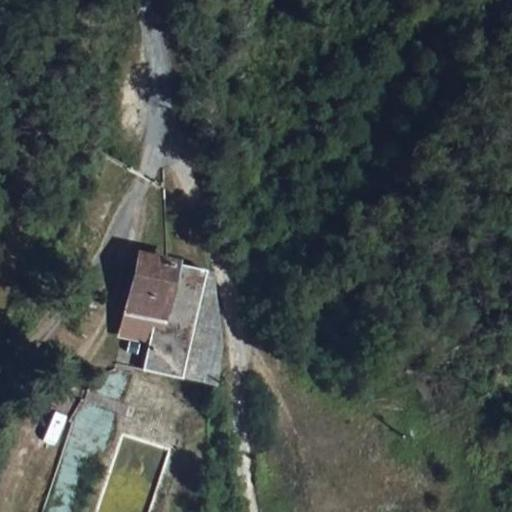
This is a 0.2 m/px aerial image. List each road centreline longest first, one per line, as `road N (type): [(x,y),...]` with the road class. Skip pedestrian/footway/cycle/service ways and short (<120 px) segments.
road 1 (unclassified): [(251,511),(230,327),(165,106)]
road 2 (track): [(12,511),(39,433),(83,360),(126,258),(122,221)]
